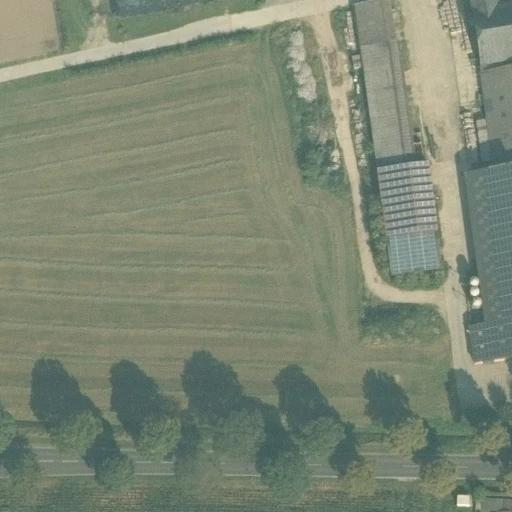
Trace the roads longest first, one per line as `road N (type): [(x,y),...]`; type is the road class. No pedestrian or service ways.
road 1 (tertiary): [(511,468),(0,460)]
road 2 (track): [(0,73),(355,0)]
road 3 (track): [(428,0),(460,243)]
